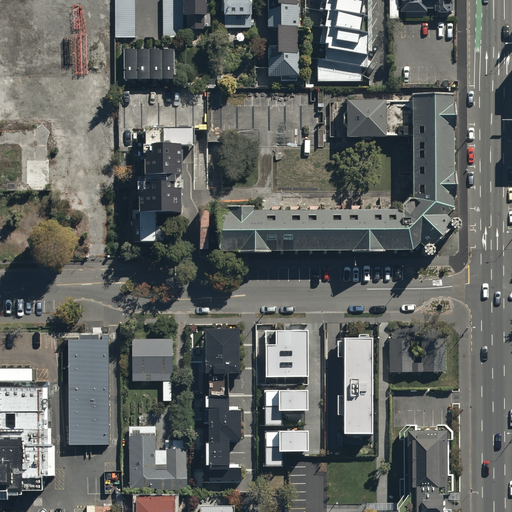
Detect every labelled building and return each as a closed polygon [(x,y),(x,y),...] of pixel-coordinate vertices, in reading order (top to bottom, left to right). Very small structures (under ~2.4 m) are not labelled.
[(135,0),(117,0),(117,38),(135,38),(135,0)] [(182,0),(163,0),(164,38),(183,38),(182,0)] [(206,0),(183,0),(184,16),(186,16),(186,31),(205,31),(204,28),(210,28),(210,15),(207,15),(206,0)] [(253,0),(223,0),(224,30),(254,29),(253,0)] [(298,0),(277,0),(277,9),(268,12),(268,29),(277,29),(278,58),(269,61),(269,77),(282,77),(282,81),(297,81),(297,78),(300,78),(298,0)] [(318,60),(318,83),(361,82),(361,69),(367,70),(371,64),(367,61),(366,0),(324,0),(322,12),(325,13),(322,27),(324,29),(321,45),(323,46),(327,46),(325,61),(318,60)] [(402,0),(403,13),(428,13),(428,10),(437,10),(437,12),(440,12),(440,14),(451,14),(451,12),(454,12),(454,0),(402,0)] [(174,51),(124,52),(125,81),(174,81),(174,51)] [(384,102),(348,103),(349,137),(384,137),(410,136),(412,196),(398,209),(217,211),(218,253),(412,251),(419,243),(428,252),(454,222),(446,215),(454,207),(451,96),(410,97),(410,102),(384,102)] [(144,183),(138,183),(138,212),(133,212),(133,245),(163,245),(163,217),(180,217),(180,131),(144,130),(144,183)] [(51,160),(25,160),(25,184),(51,184),(51,160)] [(209,253),(209,211),(200,211),(200,253),(209,253)] [(306,330),(273,330),(273,344),(264,344),(264,377),(306,377),(306,330)] [(0,332),(0,380),(32,381),(33,366),(50,366),(50,334),(0,332)] [(238,332),(206,332),(207,482),(241,481),(240,467),(226,468),(226,439),(240,439),(240,409),(227,409),(227,378),(239,378),(238,332)] [(325,336),(325,345),(339,345),(339,336),(325,336)] [(173,338),(132,338),(132,381),(173,381),(173,338)] [(346,434),(374,434),(373,338),(345,339),(346,434)] [(442,338),(421,338),(422,370),(443,370),(442,338)] [(411,339),(390,340),(391,372),(412,371),(411,339)] [(108,343),(64,344),(65,450),(109,450),(108,343)] [(0,491),(25,491),(53,491),(51,383),(0,383),(0,491)] [(305,410),(304,390),(263,390),(263,426),(280,425),(280,410),(305,410)] [(398,511),(449,511),(449,497),(449,425),(410,426),(411,507),(398,507),(398,511)] [(186,485),(186,440),(156,440),(155,426),(129,426),(129,486),(186,485)] [(304,450),(304,431),(263,431),(264,467),(280,467),(280,451),(304,450)] [(64,511),(65,503),(56,503),(55,511),(64,511)]
